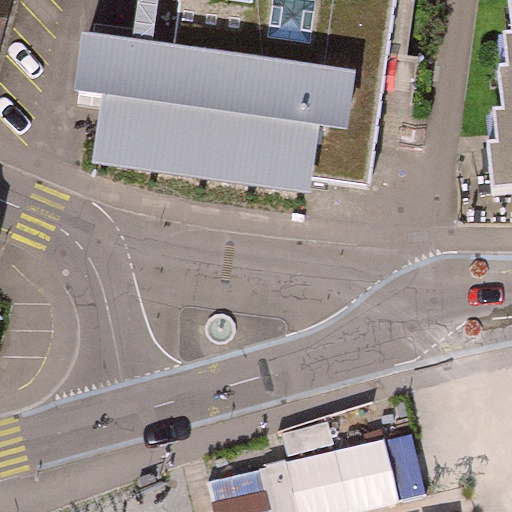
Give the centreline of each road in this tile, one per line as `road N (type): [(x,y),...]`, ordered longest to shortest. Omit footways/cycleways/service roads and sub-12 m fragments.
road 1 (residential): [(70,235),(362,285),(409,314)]
road 2 (residential): [(409,314),(328,357),(134,414)]
road 3 (residential): [(70,235),(99,271),(134,414)]
road 4 (residential): [(134,414),(0,451)]
